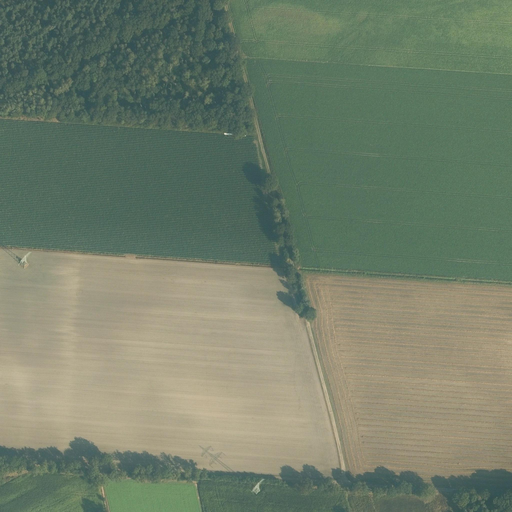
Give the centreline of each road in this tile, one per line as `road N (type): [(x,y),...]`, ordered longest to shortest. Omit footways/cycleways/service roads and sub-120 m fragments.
road 1 (track): [(344,483),(223,0)]
road 2 (track): [(0,459),(344,483)]
road 3 (track): [(344,483),(511,494)]
